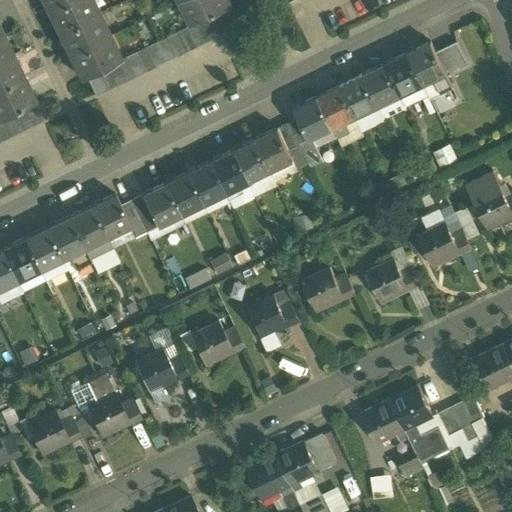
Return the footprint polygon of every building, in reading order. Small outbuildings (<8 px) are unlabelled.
[(43,0),(48,9),(66,0),(43,0)] [(85,0),(66,0),(48,9),(59,32),(93,16),(85,0)] [(228,0),(186,0),(198,22),(207,18),(216,13),(227,8),(231,6),(228,0)] [(227,8),(216,13),(226,33),(237,28),(227,8)] [(226,33),(216,13),(207,18),(216,38),(226,33)] [(93,16),(59,32),(70,54),(104,38),(93,16)] [(198,22),(197,22),(206,43),(216,38),(207,18),(198,22)] [(206,43),(197,22),(187,27),(196,47),(206,43)] [(187,27),(177,32),(186,52),(196,47),(187,27)] [(2,32),(0,32),(0,60),(12,54),(2,32)] [(186,52),(177,32),(167,37),(177,57),(186,52)] [(177,57),(167,37),(156,42),(166,62),(177,57)] [(104,38),(70,54),(81,78),(85,76),(96,71),(106,66),(115,62),(104,38)] [(456,41),(445,46),(455,66),(466,61),(456,41)] [(156,42),(146,47),(156,67),(166,62),(156,42)] [(430,42),(407,53),(422,85),(433,79),(445,73),(444,71),(435,51),(430,42)] [(455,66),(445,46),(435,51),(444,71),(455,66)] [(146,47),(136,51),(146,72),(156,67),(146,47)] [(136,51),(126,56),(136,77),(146,72),(136,51)] [(407,53),(385,64),(400,95),(422,85),(407,53)] [(12,54),(0,60),(0,88),(23,77),(12,54)] [(126,56),(116,61),(126,81),(136,77),(126,56)] [(126,81),(116,61),(115,62),(106,66),(116,86),(126,81)] [(385,64),(362,75),(378,106),(400,95),(385,64)] [(116,86),(106,66),(96,71),(106,91),(116,86)] [(96,71),(85,76),(95,96),(106,91),(96,71)] [(445,73),(433,79),(440,94),(452,88),(445,73)] [(362,75),(340,86),(355,117),(378,106),(362,75)] [(23,77),(0,88),(0,114),(1,116),(2,116),(12,111),(22,106),(33,101),(34,100),(23,77)] [(440,94),(433,79),(422,85),(427,96),(427,95),(429,99),(440,94)] [(340,86),(317,96),(333,128),(346,121),(355,117),(340,86)] [(317,96),(294,108),(299,117),(310,139),(333,128),(317,96)] [(33,101),(22,106),(32,127),(43,121),(33,101)] [(22,106),(12,111),(22,131),(32,127),(22,106)] [(12,111),(2,116),(12,136),(22,131),(12,111)] [(1,116),(0,116),(0,136),(2,141),(12,136),(2,116),(1,116)] [(299,117),(289,123),(299,144),(300,145),(310,140),(310,139),(299,117)] [(346,121),(333,128),(337,137),(338,137),(351,131),(346,121)] [(289,123),(278,128),(288,149),(299,144),(289,123)] [(278,128),(255,139),(270,171),(293,160),(293,159),(288,149),(278,128)] [(333,128),(310,139),(310,140),(314,148),(337,137),(333,128)] [(351,131),(338,137),(342,146),(355,140),(351,131)] [(255,139),(232,150),(248,182),(270,171),(255,139)] [(310,140),(300,145),(308,163),(309,162),(311,166),(321,162),(314,148),(310,140)] [(299,144),(288,149),(293,159),(293,160),(297,168),(308,163),(300,145),(299,144)] [(232,150),(210,161),(225,193),(238,186),(248,182),(232,150)] [(210,161),(187,172),(203,204),(203,203),(225,193),(210,161)] [(203,204),(187,172),(164,183),(180,215),(203,204)] [(493,172),(466,185),(473,200),(501,186),(493,172)] [(164,183),(142,194),(157,226),(180,215),(164,183)] [(225,193),(227,198),(241,192),(238,186),(225,193)] [(501,186),(473,200),(487,230),(511,218),(511,212),(505,198),(501,186)] [(115,194),(92,205),(107,237),(129,226),(130,225),(120,204),(115,194)] [(142,194),(131,200),(146,231),(157,226),(142,194)] [(146,231),(131,200),(120,204),(130,225),(129,226),(135,237),(145,231),(146,231)] [(203,204),(180,215),(184,223),(207,212),(203,203),(203,204)] [(92,205),(69,216),(84,248),(107,237),(92,205)] [(146,231),(145,231),(149,238),(149,237),(173,226),(174,228),(184,223),(180,215),(157,226),(146,231)] [(69,216),(47,227),(62,259),(84,248),(69,216)] [(451,235),(446,224),(418,237),(434,267),(460,254),(451,235)] [(47,227),(24,238),(39,269),(62,259),(47,227)] [(471,248),(463,230),(451,235),(460,254),(471,248)] [(107,237),(84,248),(89,257),(112,246),(107,237)] [(24,238),(2,249),(17,280),(18,280),(39,269),(24,238)] [(84,248),(62,259),(69,272),(91,261),(89,257),(84,248)] [(0,288),(17,280),(2,249),(0,249),(0,288)] [(226,253),(210,260),(216,273),(232,266),(226,253)] [(394,260),(367,273),(381,303),(409,290),(399,270),(394,260)] [(411,266),(399,270),(409,290),(420,285),(411,266)] [(336,280),(331,269),(303,282),(318,311),(345,299),(336,280)] [(346,274),(336,280),(345,299),(356,293),(346,274)] [(17,280),(0,288),(0,302),(0,303),(23,292),(18,280),(17,280)] [(279,306),(274,295),(247,308),(261,338),(289,325),(279,306)] [(290,301),(279,306),(289,325),(300,321),(290,301)] [(223,333),(218,322),(191,335),(206,365),(233,352),(223,333)] [(234,327),(223,333),(233,352),(244,347),(234,327)] [(511,376),(511,360),(504,344),(476,358),(490,387),(510,377),(511,376)] [(167,359),(162,348),(135,361),(155,401),(166,396),(161,385),(176,379),(167,359)] [(187,373),(179,354),(167,359),(176,379),(187,373)] [(104,372),(87,382),(96,401),(114,393),(104,372)] [(87,382),(70,389),(77,404),(80,411),(87,406),(96,401),(87,382)] [(418,385),(390,399),(405,429),(416,423),(433,415),(418,385)] [(120,404),(114,393),(96,401),(87,406),(102,436),(129,423),(120,404)] [(473,396),(461,402),(472,424),(484,419),(473,396)] [(130,398),(120,404),(129,423),(140,418),(130,398)] [(390,399),(362,413),(376,442),(396,433),(405,429),(390,399)] [(461,402),(438,414),(449,436),(461,430),(467,443),(478,437),(472,425),(472,424),(461,402)] [(77,404),(67,409),(71,417),(81,412),(80,411),(77,404)] [(60,422),(55,411),(27,424),(42,454),(69,441),(60,422)] [(71,417),(60,422),(69,441),(80,435),(71,417)] [(18,420),(7,426),(11,434),(22,429),(18,420)] [(416,423),(405,429),(408,436),(414,449),(420,461),(449,447),(444,438),(439,427),(422,435),(416,423)] [(405,429),(396,433),(400,440),(408,436),(405,429)] [(449,436),(444,438),(449,447),(451,450),(462,445),(467,443),(461,430),(449,436)] [(304,441),(319,470),(335,462),(321,433),(304,441)] [(11,434),(0,439),(9,458),(20,453),(11,434)] [(467,443),(462,445),(469,458),(485,450),(478,437),(467,443)] [(0,438),(0,462),(9,458),(0,439),(0,438)] [(304,441),(276,454),(290,484),(319,470),(304,441)] [(414,449),(395,458),(401,470),(420,461),(414,449)] [(276,454),(248,468),(262,498),(290,484),(276,454)] [(420,461),(401,470),(405,478),(424,468),(420,461)] [(375,496),(394,494),(391,472),(371,475),(375,496)] [(328,511),(320,495),(300,504),(303,511),(328,511)] [(198,511),(190,496),(163,509),(164,511),(198,511)]
